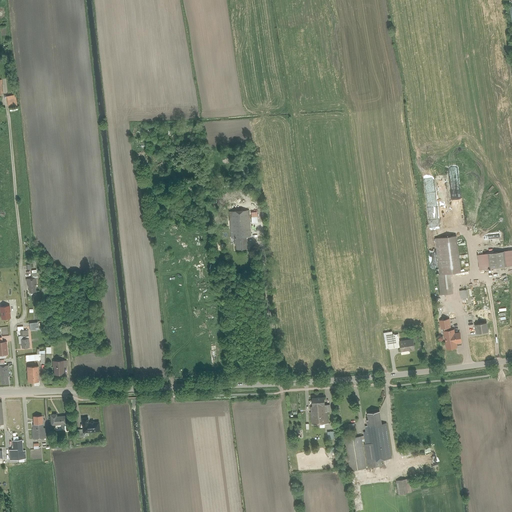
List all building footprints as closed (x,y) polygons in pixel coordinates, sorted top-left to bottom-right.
[(250,210),(229,211),(231,249),(252,248),(250,210)] [(461,272),(457,235),(436,238),(441,274),(451,273),(461,272)] [(486,253),(488,268),(506,265),(504,251),(486,253)] [(486,253),(476,254),(478,269),(488,268),(486,253)] [(439,274),(441,294),(453,293),(451,273),(441,274),(439,274)] [(36,278),(26,278),(27,285),(28,285),(29,293),(35,293),(35,284),(37,284),(36,278)] [(468,296),(466,288),(459,290),(461,298),(468,296)] [(9,306),(0,306),(0,318),(10,318),(9,306)] [(449,318),(439,320),(440,328),(450,327),(449,318)] [(487,322),(474,324),(476,334),(489,331),(487,322)] [(454,329),(444,330),(447,349),(457,347),(456,342),(454,332),(454,329)] [(28,338),(27,330),(24,330),(19,331),(20,335),(20,338),(28,338)] [(391,331),(384,333),(386,348),(400,346),(399,340),(398,333),(392,334),(391,331)] [(28,338),(20,338),(20,342),(21,348),(30,347),(29,338),(28,338)] [(412,339),(399,340),(400,346),(401,351),(413,349),(412,339)] [(65,360),(52,360),(53,374),(63,373),(62,366),(65,366),(65,360)] [(0,365),(0,374),(1,383),(10,383),(9,376),(10,376),(9,365),(5,365),(0,365)] [(39,381),(39,366),(27,366),(27,381),(39,381)] [(324,395),(309,397),(310,405),(323,403),(325,403),(324,395)] [(313,425),(333,422),(331,404),(323,405),(323,403),(310,405),(313,425)] [(380,424),(378,410),(365,412),(367,425),(380,424)] [(56,414),(49,414),(50,425),(64,424),(63,415),(56,416),(56,414)] [(34,424),(32,424),(33,438),(46,438),(45,430),(43,430),(42,416),(34,417),(34,424)] [(83,429),(84,432),(100,431),(99,421),(88,422),(88,418),(82,418),(83,429)] [(367,425),(365,426),(365,430),(363,430),(367,467),(380,465),(379,460),(391,458),(387,423),(380,424),(367,425)] [(362,436),(345,438),(350,469),(366,467),(362,436)] [(23,440),(12,440),(13,449),(9,449),(10,459),(26,458),(25,450),(23,450),(23,440)] [(409,478),(396,480),(397,494),(411,492),(409,478)]
